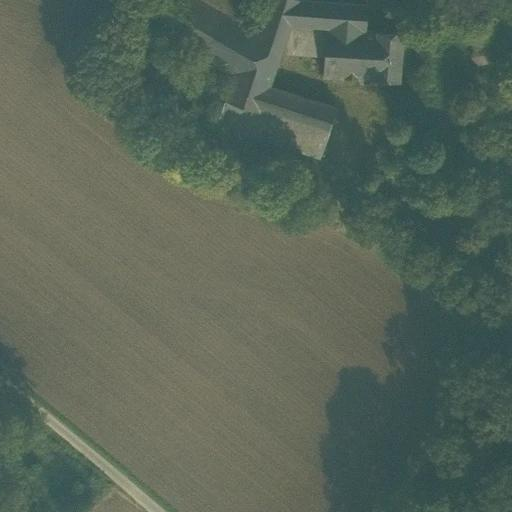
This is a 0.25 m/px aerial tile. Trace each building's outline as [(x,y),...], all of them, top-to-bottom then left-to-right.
[(156,0),(145,21),(171,36),(197,51),(234,73),(269,86),(280,54),(289,25),(297,0),(271,0),(260,36),(197,0),(156,0)] [(197,0),(260,36),(271,0),(197,0)] [(367,5),(302,0),(297,0),(289,25),(325,28),(323,57),(322,77),(359,79),(362,30),(364,30),(367,5)] [(289,25),(280,54),(323,57),(325,28),(289,25)] [(359,79),(399,81),(403,33),(364,30),(362,30),(359,79)] [(189,64),(197,51),(171,36),(163,49),(189,64)] [(336,108),(269,86),(234,73),(225,98),(216,125),(319,158),(328,132),(336,108)]
